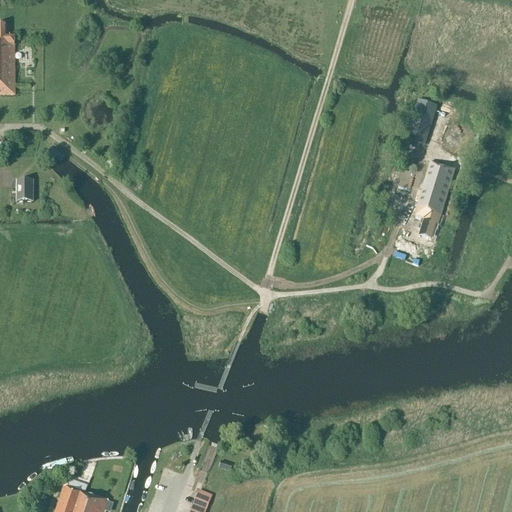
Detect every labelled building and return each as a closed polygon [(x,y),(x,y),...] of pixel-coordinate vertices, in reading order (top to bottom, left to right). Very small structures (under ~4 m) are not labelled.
[(0,96),(14,96),(14,46),(14,37),(6,37),(6,26),(0,25),(0,96)] [(425,146),(437,108),(417,102),(405,140),(425,146)] [(438,227),(455,171),(430,163),(416,209),(418,210),(415,219),(423,222),(419,238),(431,241),(436,226),(438,227)] [(17,203),(33,203),(33,182),(13,182),(13,190),(17,190),(17,203)] [(230,473),(233,466),(220,462),(218,469),(230,473)] [(104,511),(108,502),(64,487),(55,511),(104,511)] [(208,505),(212,497),(199,492),(195,500),(208,505)] [(206,511),(208,505),(195,500),(193,506),(206,511)]
